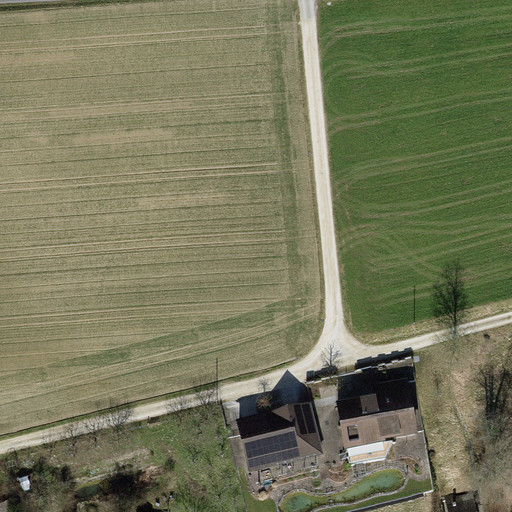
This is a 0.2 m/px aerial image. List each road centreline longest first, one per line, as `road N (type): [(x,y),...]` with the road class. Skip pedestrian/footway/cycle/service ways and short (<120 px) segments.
road 1 (track): [(511,315),(0,447)]
road 2 (track): [(342,362),(309,0)]
